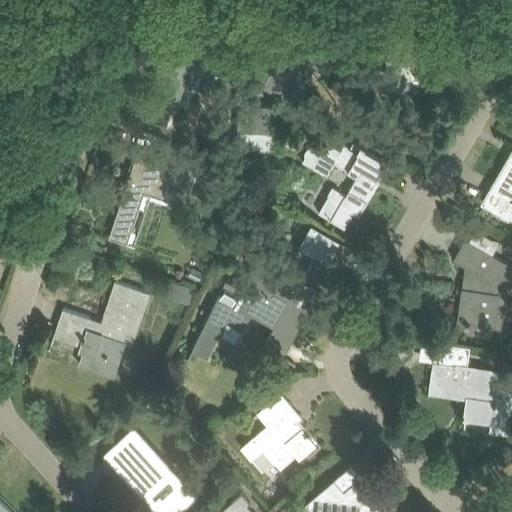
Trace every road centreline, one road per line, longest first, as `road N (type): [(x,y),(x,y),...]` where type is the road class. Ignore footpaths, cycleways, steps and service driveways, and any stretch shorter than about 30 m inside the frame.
road 1 (residential): [(450,511),(351,393),(339,355),(511,53)]
road 2 (residential): [(0,372),(107,50)]
road 3 (residential): [(0,417),(90,511)]
